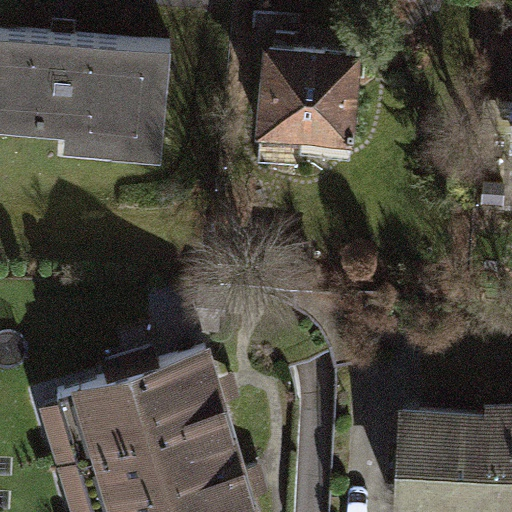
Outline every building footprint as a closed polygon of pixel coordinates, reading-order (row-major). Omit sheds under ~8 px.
[(0,117),(116,128),(114,144),(160,149),(170,39),(0,23),(0,117)] [(356,50),(270,43),(264,122),(305,126),(304,139),(344,142),(345,129),(349,130),(356,50)] [(268,264),(266,282),(313,286),(316,252),(270,248),(268,264)] [(268,264),(224,260),(222,279),(266,282),(268,264)] [(95,511),(257,511),(246,474),(206,342),(58,387),(95,511)] [(511,511),(511,398),(490,398),(489,410),(404,406),(398,511),(511,511)]
